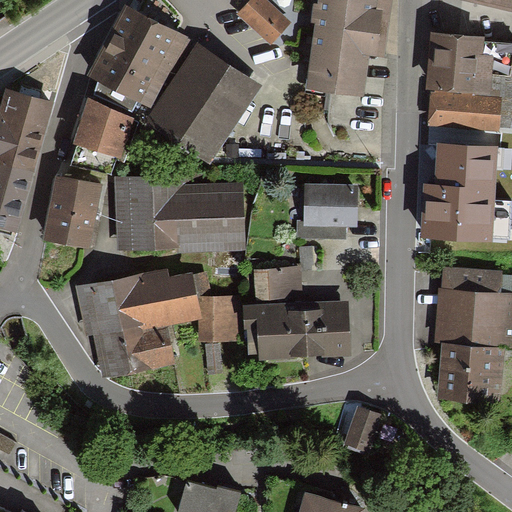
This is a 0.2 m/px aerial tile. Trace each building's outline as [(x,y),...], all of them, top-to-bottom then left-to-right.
[(134,0),(122,0),(88,67),(150,101),(163,77),(168,80),(195,39),(187,33),(189,29),(134,0)] [(271,0),(245,0),(237,9),(271,41),(292,18),(271,0)] [(316,14),(306,80),(365,87),(369,53),(385,54),(392,0),(314,0),(312,13),(316,14)] [(431,25),(427,81),(436,82),(491,88),(493,68),(511,69),(511,34),(485,33),(485,27),(431,25)] [(168,80),(145,114),(210,157),(263,79),(198,35),(195,39),(168,80)] [(491,88),(436,82),(435,86),(430,86),(429,120),(500,126),(500,124),(511,125),(511,120),(511,69),(493,68),(491,88)] [(55,93),(6,80),(1,101),(0,100),(0,218),(18,224),(55,93)] [(78,134),(71,155),(112,167),(115,154),(125,157),(139,117),(133,114),(134,110),(89,87),(74,133),(78,134)] [(444,135),(426,134),(421,232),(511,236),(511,148),(444,146),(444,135)] [(56,167),(43,231),(91,240),(103,177),(56,167)] [(115,174),(118,244),(178,242),(179,247),(246,244),(244,178),(201,179),(201,171),(115,174)] [(359,180),(305,179),(304,217),(297,217),(297,236),(346,237),(346,222),(358,222),(359,180)] [(300,244),(301,264),(301,268),(320,267),(318,244),(300,244)] [(168,263),(76,281),(87,330),(94,329),(102,373),(176,358),(169,320),(199,313),(199,337),(241,338),(240,293),(212,290),(207,262),(169,268),(168,263)] [(435,336),(441,336),(506,344),(511,344),(511,289),(501,288),(503,267),(444,262),(442,282),(439,282),(435,336)] [(301,264),(256,266),(257,298),(243,299),(245,323),(258,323),(260,354),(353,350),(351,293),(302,295),(301,268),(301,264)] [(441,336),(438,391),(501,396),(506,344),(441,336)] [(221,340),(206,340),(208,372),(222,371),(221,340)] [(365,443),(369,444),(382,409),(358,400),(343,441),(363,448),(365,443)] [(16,442),(0,433),(0,448),(10,453),(16,442)] [(187,471),(179,507),(196,511),(195,511),(231,511),(233,506),(236,507),(242,482),(217,476),(217,479),(187,471)] [(267,472),(266,511),(363,511),(367,499),(267,472)]
